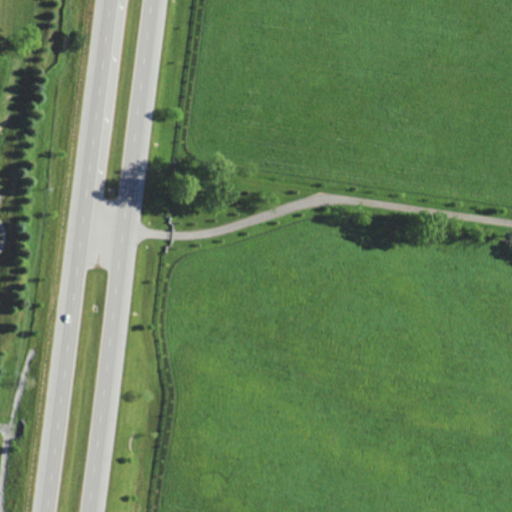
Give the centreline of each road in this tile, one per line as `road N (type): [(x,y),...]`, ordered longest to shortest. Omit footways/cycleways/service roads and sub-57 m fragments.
road 1 (trunk): [(85,511),(150,0)]
road 2 (trunk): [(108,0),(44,511)]
